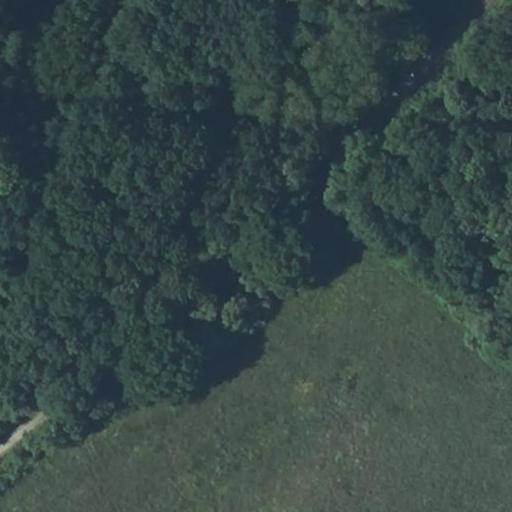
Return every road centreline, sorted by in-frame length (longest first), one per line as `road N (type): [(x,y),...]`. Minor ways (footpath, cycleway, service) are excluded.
road 1 (track): [(0,452),(118,365),(238,260),(479,0)]
road 2 (track): [(417,67),(290,0)]
